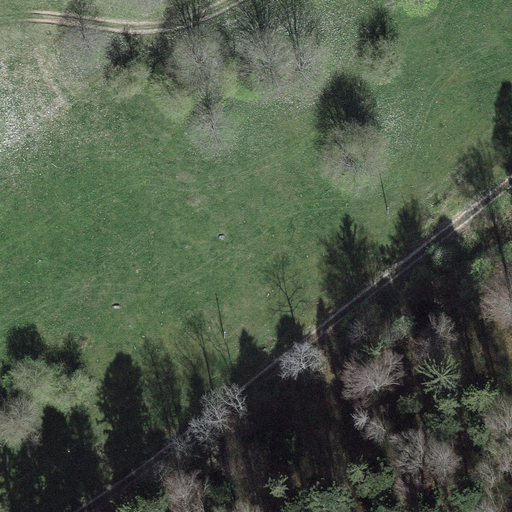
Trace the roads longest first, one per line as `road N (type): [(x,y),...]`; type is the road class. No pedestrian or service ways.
road 1 (track): [(15,511),(206,399),(401,253),(511,189)]
road 2 (track): [(0,24),(208,30),(247,0)]
